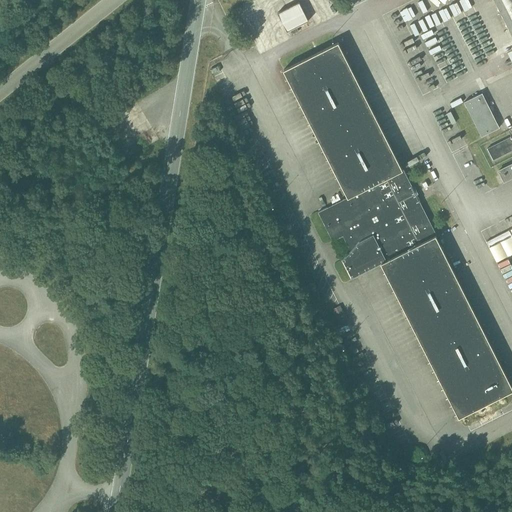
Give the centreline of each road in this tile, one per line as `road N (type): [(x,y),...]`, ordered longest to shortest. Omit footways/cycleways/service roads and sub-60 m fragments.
road 1 (unclassified): [(111,511),(199,0)]
road 2 (track): [(230,511),(140,324)]
